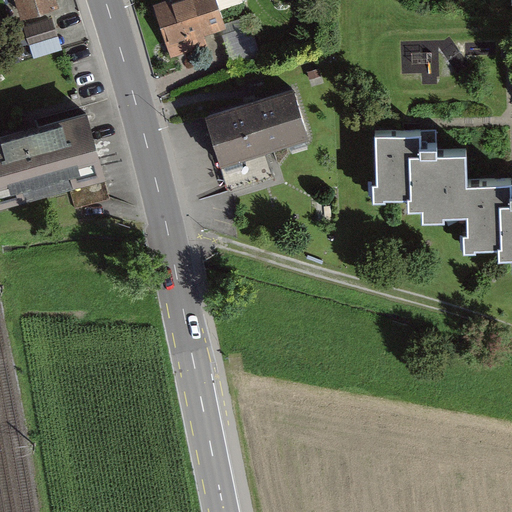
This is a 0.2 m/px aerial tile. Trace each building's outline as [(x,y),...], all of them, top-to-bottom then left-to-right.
[(61,12),(57,0),(16,0),(23,23),(61,12)] [(175,0),(159,5),(175,60),(229,45),(215,0),(175,0)] [(30,30),(35,47),(58,40),(54,24),(30,30)] [(207,116),(221,169),(314,144),(300,91),(207,116)] [(96,114),(0,142),(0,198),(4,213),(115,179),(96,114)] [(379,136),(423,133),(423,124),(378,126),(379,136)] [(413,219),(426,219),(427,228),(462,227),(463,259),(497,258),(497,274),(511,273),(511,192),(470,194),(469,162),(430,164),(430,144),(372,146),(374,211),(413,209),(413,219)]
